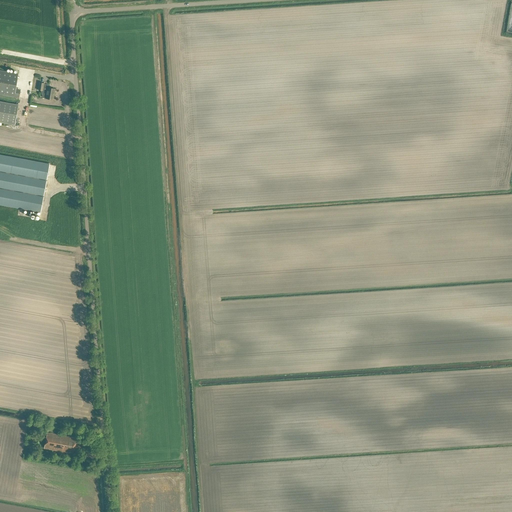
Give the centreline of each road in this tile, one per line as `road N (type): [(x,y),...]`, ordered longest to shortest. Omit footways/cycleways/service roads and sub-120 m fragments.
road 1 (unclassified): [(109,511),(70,12)]
road 2 (unclassified): [(70,12),(255,0)]
